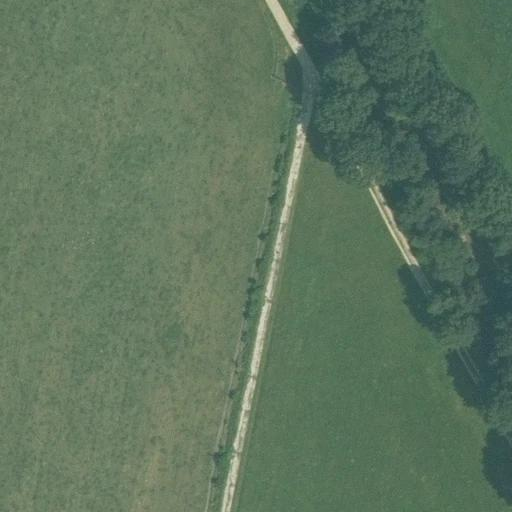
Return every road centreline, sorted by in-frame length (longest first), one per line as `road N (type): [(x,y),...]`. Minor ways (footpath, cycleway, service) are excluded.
road 1 (track): [(222,511),(309,69)]
road 2 (track): [(511,434),(309,69)]
